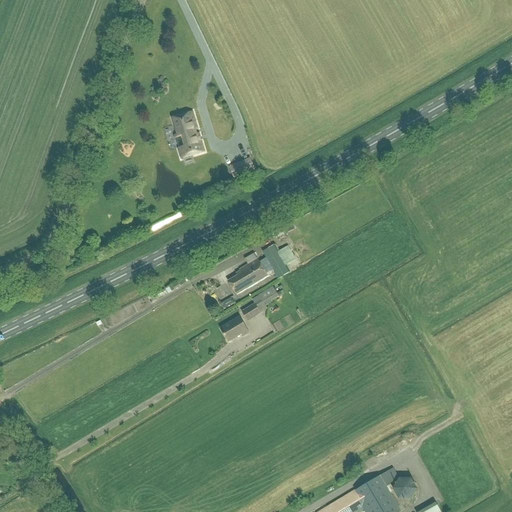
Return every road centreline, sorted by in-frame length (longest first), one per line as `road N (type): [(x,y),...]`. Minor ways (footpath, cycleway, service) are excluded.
road 1 (primary): [(0,335),(221,225),(511,62)]
road 2 (unclassified): [(0,273),(39,254),(55,235),(140,0)]
